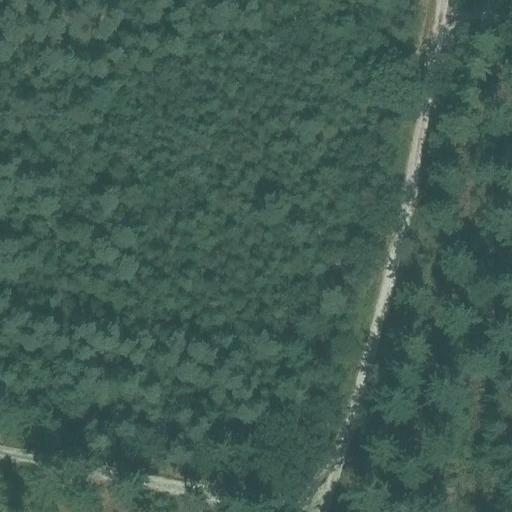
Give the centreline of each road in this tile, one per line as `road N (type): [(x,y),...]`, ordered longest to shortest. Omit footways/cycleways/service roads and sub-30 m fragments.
road 1 (track): [(314,511),(422,0)]
road 2 (track): [(0,447),(316,501)]
